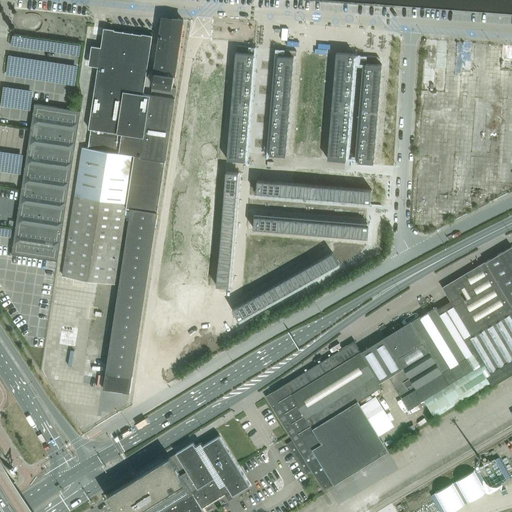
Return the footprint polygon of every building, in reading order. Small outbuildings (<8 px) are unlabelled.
[(183,20),(172,19),(163,18),(152,86),(153,86),(151,95),(150,94),(150,95),(143,94),(149,55),(152,36),(104,28),(101,47),(91,46),(89,66),(98,67),(88,128),(91,129),(88,148),(82,147),(63,275),(114,283),(134,155),(142,156),(141,157),(141,158),(165,162),(165,161),(174,99),(175,99),(175,98),(174,98),(176,88),(175,88),(172,88),(183,20)] [(464,65),(473,66),(475,38),(428,34),(425,67),(430,67),(429,86),(446,87),(447,70),(464,71),(464,65)] [(511,66),(511,39),(507,39),(506,43),(492,42),(491,53),(500,54),(499,65),(511,66)] [(228,144),(227,159),(245,161),(246,145),(248,130),(248,122),(249,115),(249,107),(250,100),(251,85),(253,69),(254,54),(236,52),(235,68),(233,83),(232,98),(231,106),(231,113),(230,121),(230,129),(228,144)] [(329,143),(328,159),(346,161),(347,145),(348,129),(349,122),(350,114),(350,106),(351,99),(352,83),(353,68),(355,54),(336,52),(335,66),(334,82),(333,97),(332,105),(331,112),(331,120),(330,128),(329,143)] [(22,73),(76,83),(80,62),(51,56),(51,59),(41,57),(40,62),(38,61),(38,64),(33,63),(32,68),(29,67),(28,71),(23,70),(22,73)] [(271,141),(270,155),(286,156),(287,142),(288,128),(289,114),(290,99),(291,85),(293,71),(294,57),(277,56),(276,70),(275,84),(274,98),(273,112),(272,126),(271,141)] [(359,148),(358,162),(374,163),(375,149),(376,135),(377,121),(378,107),(379,93),(381,78),(382,64),(366,63),(365,77),(364,91),(363,105),(361,119),(360,134),(359,148)] [(81,111),(80,111),(69,109),(35,104),(35,103),(31,127),(12,255),(12,254),(58,261),(81,111)] [(0,146),(0,166),(21,169),(21,164),(0,161),(0,153),(0,154),(11,155),(11,148),(0,146)] [(161,163),(141,160),(135,200),(139,200),(138,205),(148,206),(149,202),(155,203),(161,163)] [(217,280),(216,286),(229,287),(229,281),(231,263),(232,251),(232,245),(233,233),(235,215),(235,209),(237,191),(238,179),(238,172),(226,172),(225,178),(224,190),(223,208),(222,214),(221,232),(220,244),(219,250),(218,262),(217,280)] [(257,180),(256,193),(262,193),(280,195),(292,196),(298,196),(310,197),(328,199),(334,199),(352,201),(364,202),(370,202),(371,190),(365,189),(353,188),(335,187),(329,186),(311,185),(299,184),(293,183),(281,182),(263,181),(257,180)] [(132,376),(157,212),(131,209),(106,372),(103,388),(104,389),(104,388),(129,392),(130,393),(132,376)] [(254,216),(253,228),(259,229),(277,230),(289,231),(295,232),(307,233),(325,234),(331,235),(349,236),(361,237),(368,238),(369,225),(362,225),(350,224),(332,222),(326,222),(308,220),(296,219),(290,219),(278,218),(260,216),(254,216)] [(392,334),(384,338),(385,339),(386,340),(391,348),(391,349),(391,350),(392,349),(397,358),(397,359),(398,359),(403,368),(389,377),(409,409),(479,365),(491,384),(491,385),(511,372),(511,247),(511,246),(487,261),(443,287),(444,289),(451,301),(437,309),(436,307),(427,312),(400,329),(398,325),(389,331),(392,334)] [(238,306),(232,309),(238,320),(244,317),(259,308),(270,302),(275,299),(286,293),(301,284),(307,281),(322,273),(333,267),(339,263),(332,253),(327,256),(316,262),(301,270),(295,273),(280,282),(269,288),(264,291),(253,297),(238,306)] [(363,350),(360,352),(379,383),(389,377),(403,368),(398,359),(397,359),(397,358),(392,349),(391,350),(391,349),(391,348),(386,340),(385,339),(364,352),(363,350)] [(272,392),(265,396),(268,401),(289,435),(293,440),(286,444),(305,474),(311,470),(324,490),(324,491),(334,484),(388,451),(388,450),(358,401),(381,387),(379,383),(360,352),(355,344),(354,342),(272,392)] [(233,495),(250,485),(237,465),(219,435),(202,446),(201,443),(195,446),(193,442),(107,495),(108,498),(116,511),(203,511),(201,508),(230,491),(233,495)]
